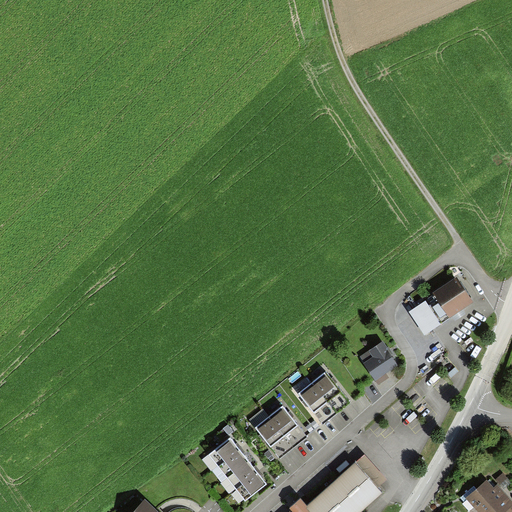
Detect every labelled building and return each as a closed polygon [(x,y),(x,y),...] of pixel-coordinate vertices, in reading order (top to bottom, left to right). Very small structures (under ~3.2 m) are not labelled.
[(468,298),(455,279),(431,295),(449,320),(472,304),(468,298)] [(410,314),(425,339),(442,328),(427,304),(410,314)] [(382,339),(360,355),(375,377),(398,361),(391,352),(382,339)] [(326,369),(300,389),(309,401),(323,419),(350,399),(335,381),(326,369)] [(282,402),(255,423),(265,436),(280,455),(307,434),(292,415),(282,402)] [(230,435),(210,452),(246,498),(266,481),(259,472),(257,469),(241,449),(239,446),(230,435)] [(365,454),(356,462),(379,488),(387,480),(365,454)] [(292,511),(362,511),(383,493),(379,488),(356,462),(308,507),(301,499),(290,509),(292,511)] [(471,486),(460,495),(464,499),(467,497),(479,511),(501,511),(511,511),(511,499),(503,489),(511,482),(503,472),(491,482),(487,476),(473,488),(471,486)] [(160,511),(145,497),(130,511),(160,511)]
